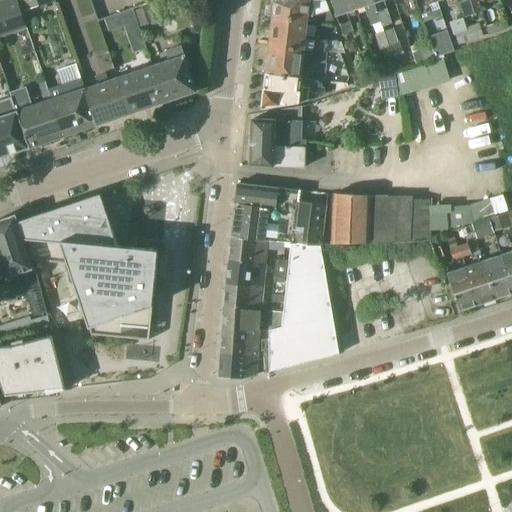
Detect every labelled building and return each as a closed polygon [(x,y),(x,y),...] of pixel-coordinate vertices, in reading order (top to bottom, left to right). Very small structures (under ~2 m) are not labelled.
[(16,0),(6,0),(0,2),(0,36),(26,28),(16,0)] [(53,0),(22,0),(26,10),(54,1),(53,0)] [(275,0),(276,2),(275,2),(275,4),(273,4),(272,16),(274,16),(273,17),(307,22),(334,25),(324,0),(275,0)] [(352,0),(331,0),(344,35),(354,32),(348,13),(356,10),(352,0)] [(373,0),(352,0),(356,10),(365,7),(372,26),(381,23),(373,0)] [(373,0),(381,23),(382,28),(383,27),(392,24),(390,20),(384,0),(373,0)] [(415,0),(405,0),(410,13),(419,10),(415,0)] [(415,0),(419,10),(421,16),(430,13),(428,6),(438,2),(437,0),(415,0)] [(150,6),(136,11),(137,16),(140,26),(156,21),(151,6),(150,6)] [(133,8),(105,18),(109,30),(124,25),(133,51),(146,47),(133,8)] [(273,17),(270,46),(327,53),(328,41),(305,38),(307,22),(273,17)] [(479,23),(467,27),(471,41),(484,37),(479,23)] [(454,32),(459,45),(471,41),(467,27),(454,32)] [(398,43),(393,29),(384,32),(389,46),(398,43)] [(375,35),(380,49),(389,46),(384,32),(375,35)] [(429,38),(432,46),(431,46),(436,58),(444,55),(438,36),(429,38)] [(171,60),(149,67),(162,104),(196,92),(180,46),(168,50),(171,60)] [(266,74),(283,75),(300,77),(302,62),(326,65),(327,53),(270,46),(266,74)] [(418,50),(422,62),(436,58),(431,46),(418,50)] [(396,75),(399,96),(450,81),(444,61),(396,75)] [(368,75),(368,74),(365,65),(355,68),(358,79),(368,75)] [(149,67),(117,78),(129,115),(162,104),(149,67)] [(381,99),(398,97),(399,96),(396,75),(396,71),(373,80),(373,88),(380,87),(381,99)] [(319,88),(320,82),(303,80),(303,78),(300,77),(283,75),(266,74),(262,108),(299,103),(325,95),(325,89),(319,88)] [(98,84),(84,89),(97,126),(129,115),(117,78),(109,81),(107,75),(96,78),(98,84)] [(65,96),(51,100),(58,120),(64,137),(97,126),(84,89),(81,78),(61,85),(65,96)] [(349,87),(348,84),(331,82),(330,92),(331,93),(349,87)] [(13,98),(0,101),(0,154),(1,158),(29,148),(24,132),(17,112),(15,106),(13,98)] [(51,100),(17,112),(24,132),(58,120),(51,100)] [(264,113),(264,121),(277,121),(302,122),(302,107),(264,113)] [(58,120),(24,132),(29,148),(30,149),(64,137),(58,120)] [(264,121),(252,120),(251,165),(305,167),(305,141),(301,141),(302,122),(277,121),(264,121)] [(239,184),(237,203),(271,207),(268,240),(286,242),(292,243),(322,244),(329,194),(239,184)] [(335,194),(333,244),(400,242),(431,241),(431,240),(431,230),(432,205),(432,200),(412,199),(412,196),(384,196),(335,194)] [(99,195),(17,222),(29,260),(67,263),(91,333),(148,339),(157,250),(116,246),(99,195)] [(237,203),(233,237),(268,240),(271,207),(237,203)] [(23,278),(35,315),(46,311),(41,288),(33,268),(32,268),(29,260),(17,222),(15,216),(0,220),(0,262),(5,277),(22,271),(23,275),(23,278)] [(502,228),(498,217),(490,219),(494,230),(502,228)] [(449,249),(453,261),(462,258),(458,247),(457,247),(453,234),(445,236),(449,249)] [(233,237),(230,259),(271,264),(272,257),(285,259),(286,242),(268,240),(233,237)] [(230,259),(228,283),(269,287),(270,275),(285,276),(292,243),(286,242),(285,259),(272,257),(271,264),(230,259)] [(277,329),(265,332),(267,351),(270,371),(340,353),(324,269),(322,244),(292,243),(285,276),(281,293),(277,311),(280,311),(277,329)] [(471,255),(468,243),(458,247),(462,258),(471,255)] [(511,251),(502,255),(511,286),(511,251)] [(511,286),(502,255),(483,261),(496,299),(511,293),(511,286)] [(483,261),(465,267),(478,305),(496,299),(483,261)] [(448,273),(460,311),(478,305),(465,267),(448,273)] [(228,283),(225,306),(267,309),(269,292),(281,293),(285,276),(270,275),(269,287),(228,283)] [(225,306),(223,330),(260,331),(265,331),(267,310),(277,311),(281,293),(269,292),(267,309),(225,306)] [(223,330),(221,353),(258,356),(259,351),(267,351),(265,332),(277,329),(280,311),(277,311),(267,310),(265,331),(260,331),(223,330)] [(74,382),(62,333),(53,336),(65,384),(74,382)] [(52,335),(0,344),(0,379),(6,395),(66,388),(65,384),(53,336),(52,335)] [(221,353),(219,377),(243,379),(257,376),(270,373),(270,371),(267,351),(259,351),(258,356),(221,353)]
